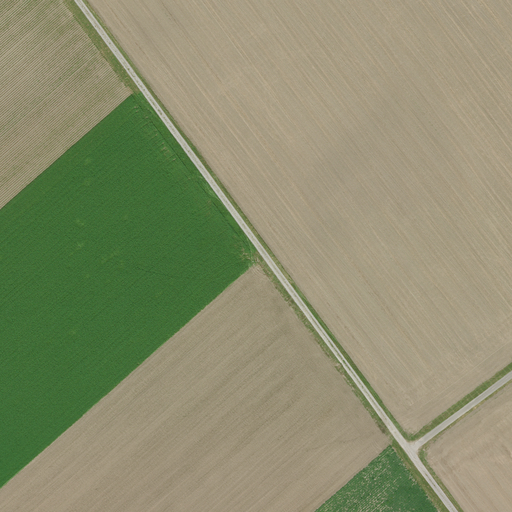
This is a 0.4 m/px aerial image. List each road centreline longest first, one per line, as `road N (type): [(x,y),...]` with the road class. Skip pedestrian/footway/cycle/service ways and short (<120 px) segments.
road 1 (track): [(454,511),(77,0)]
road 2 (track): [(409,450),(511,375)]
